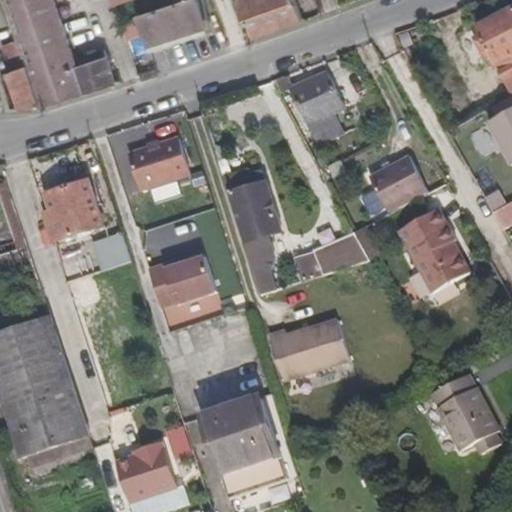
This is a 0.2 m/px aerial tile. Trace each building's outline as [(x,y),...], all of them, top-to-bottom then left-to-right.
[(106,54),(79,64),(56,0),(9,0),(24,41),(46,105),(110,85),(116,83),(106,54)] [(109,0),(113,9),(135,0),(109,0)] [(149,47),(207,29),(197,0),(194,0),(140,17),(142,21),(149,47)] [(302,21),(294,0),(238,0),(237,1),(251,39),(267,34),(302,21)] [(491,59),(495,56),(511,83),(511,12),(480,29),(485,38),(480,41),(491,59)] [(29,108),(46,105),(24,41),(8,47),(16,71),(12,72),(25,109),(29,108)] [(348,108),(329,73),(296,88),(292,90),(322,146),(347,132),(337,114),(348,108)] [(289,76),(275,81),(282,95),(292,90),(296,88),(289,76)] [(511,160),(511,110),(491,123),(511,160)] [(183,138),(133,154),(144,191),(194,175),(183,138)] [(415,160),(375,180),(393,217),(433,196),(415,160)] [(253,186),(250,176),(249,171),(227,178),(264,298),(279,293),(273,274),(276,259),(270,237),(284,232),(268,181),(265,182),(253,186)] [(265,182),(262,173),(250,176),(253,186),(265,182)] [(55,212),(49,214),(57,241),(107,226),(91,181),(50,194),(55,212)] [(372,215),(386,210),(378,190),(364,196),(372,215)] [(504,231),(511,226),(511,202),(494,214),(504,231)] [(403,234),(435,296),(473,277),(456,246),(459,244),(443,213),(403,234)] [(159,262),(185,252),(174,223),(148,232),(159,262)] [(126,233),(96,242),(105,271),(135,261),(126,233)] [(359,238),(319,253),(327,278),(373,263),(359,238)] [(29,246),(0,256),(0,266),(0,267),(21,327),(0,334),(0,380),(26,461),(93,438),(29,246)] [(168,267),(153,272),(165,310),(179,305),(180,307),(220,294),(209,258),(184,266),(170,271),(168,267)] [(183,262),(168,267),(170,271),(184,266),(183,262)] [(366,269),(350,277),(359,295),(375,287),(366,269)] [(99,305),(84,310),(115,404),(130,400),(99,305)] [(111,406),(115,404),(84,310),(79,311),(92,350),(111,406)] [(287,330),(272,335),(286,383),(354,363),(341,321),(289,336),(287,330)] [(455,457),(468,450),(474,461),(505,444),(500,433),(504,430),(475,374),(425,400),(455,457)] [(263,398),(205,415),(230,497),(288,480),(263,398)] [(147,453),(148,456),(119,466),(133,507),(181,492),(167,446),(147,453)]
